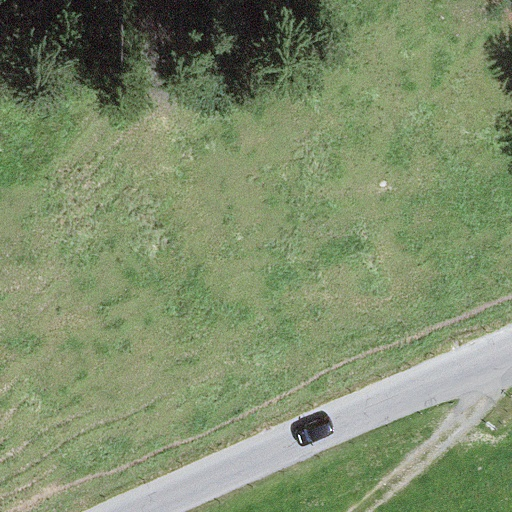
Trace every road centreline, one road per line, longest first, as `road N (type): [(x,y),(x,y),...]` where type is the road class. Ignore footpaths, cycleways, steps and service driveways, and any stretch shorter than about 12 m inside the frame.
road 1 (tertiary): [(146,511),(511,349)]
road 2 (track): [(360,511),(511,373)]
